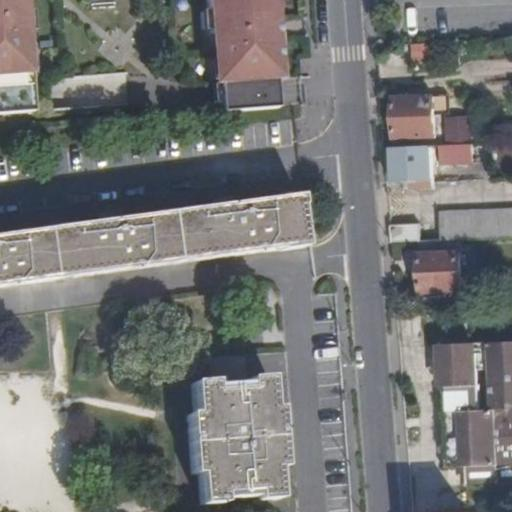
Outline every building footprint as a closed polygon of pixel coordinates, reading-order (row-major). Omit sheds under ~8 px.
[(213,36),(222,114),(278,110),(274,70),(280,69),(276,21),(270,22),(268,0),(0,0),(0,114),(29,112),(21,0),(204,0),(207,36),(213,36)] [(437,42),(413,43),(413,58),(437,58),(437,42)] [(436,95),(396,97),(397,136),(436,134),(436,95)] [(443,130),(443,145),(473,144),(472,128),(443,130)] [(473,144),(443,145),(443,159),(483,158),(483,151),(491,150),(491,143),(473,144)] [(433,145),(393,147),(395,181),(410,182),(409,188),(434,187),(433,145)] [(0,287),(279,249),(279,253),(304,249),(298,199),(279,201),(279,198),(0,237),(0,287)] [(511,206),(440,211),(441,239),(511,236),(511,206)] [(392,224),(393,241),(421,240),(422,240),(421,223),(392,224)] [(434,240),(422,240),(421,240),(423,291),(461,289),(460,251),(435,252),(434,240)] [(492,408),(511,407),(511,341),(491,342),(491,367),(492,408)] [(491,342),(478,343),(479,368),(491,367),(491,342)] [(439,383),(444,383),(480,382),(479,368),(478,343),(436,344),(439,383)] [(270,411),(269,380),(247,381),(247,384),(212,387),(211,384),(192,386),(194,416),(185,417),(191,473),(198,473),(201,505),(221,504),(221,501),(255,498),(255,502),(276,500),(275,471),(282,470),(278,410),(270,411)] [(444,383),(445,410),(465,409),(481,408),(480,382),(444,383)] [(499,464),(511,463),(511,407),(492,408),(481,408),(465,409),(467,446),(497,446),(499,464)] [(445,410),(448,467),(468,466),(467,446),(465,409),(445,410)] [(468,466),(499,464),(497,446),(467,446),(468,466)] [(511,483),(511,463),(499,464),(468,466),(448,467),(448,486),(511,483)]
